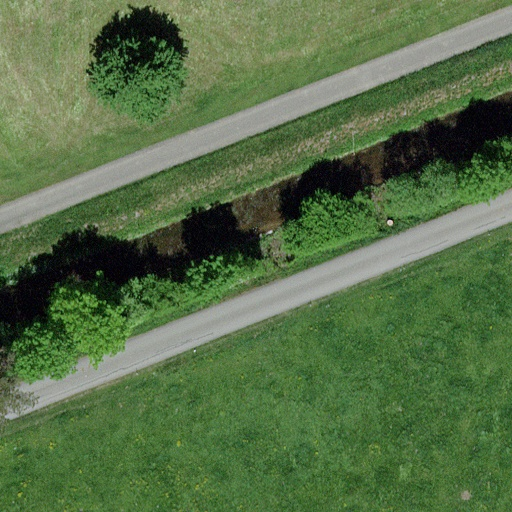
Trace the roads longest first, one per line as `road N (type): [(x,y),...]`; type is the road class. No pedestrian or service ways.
road 1 (track): [(0,410),(511,207)]
road 2 (residential): [(511,20),(0,219)]
